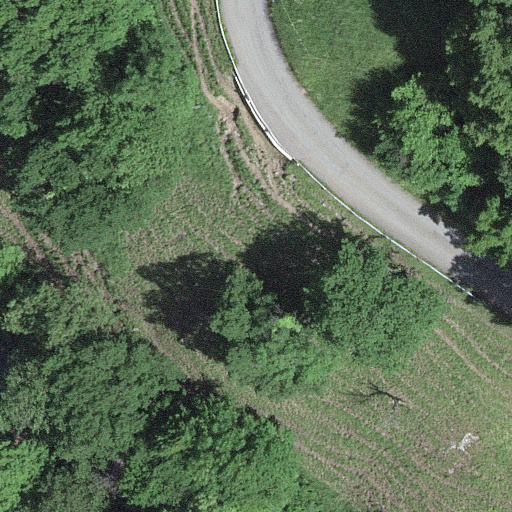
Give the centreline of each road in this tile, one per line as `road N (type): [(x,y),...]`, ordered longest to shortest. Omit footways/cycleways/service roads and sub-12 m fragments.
road 1 (tertiary): [(243,0),(268,77),(306,130),(429,239),(511,293)]
road 2 (tertiary): [(164,511),(0,370)]
